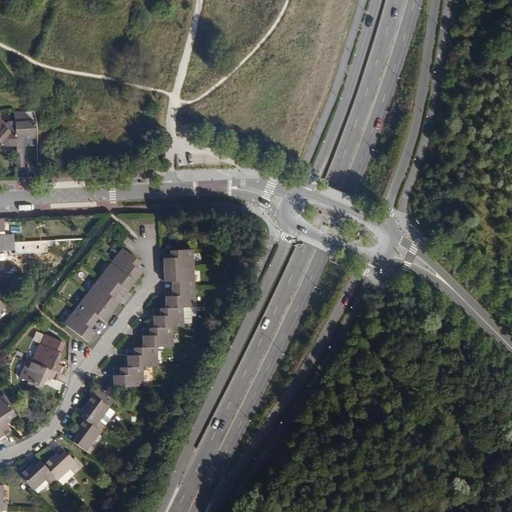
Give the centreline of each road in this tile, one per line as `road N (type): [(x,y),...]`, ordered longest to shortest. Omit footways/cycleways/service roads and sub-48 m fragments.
road 1 (primary): [(392,0),(305,246),(174,511)]
road 2 (primary): [(197,511),(322,253),(414,0)]
road 3 (primary): [(285,224),(276,262),(164,511)]
road 4 (primary): [(203,511),(373,262)]
road 5 (residential): [(0,453),(39,439),(59,418),(91,359),(153,281),(151,237)]
road 6 (primary): [(385,225),(416,114),(433,0)]
road 7 (tertiary): [(0,199),(222,188)]
road 8 (primary): [(374,0),(342,105),(301,189)]
road 9 (track): [(289,0),(250,55),(205,93),(175,103)]
